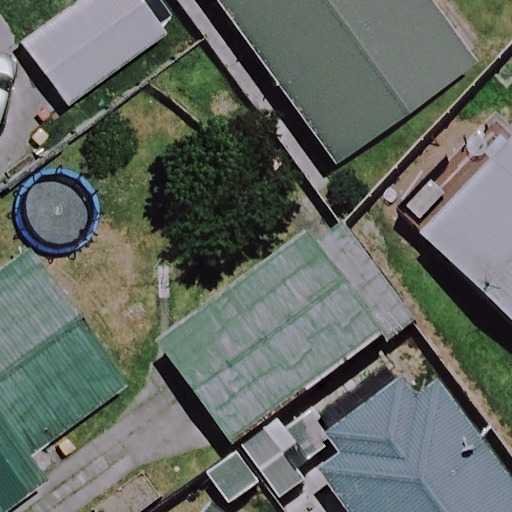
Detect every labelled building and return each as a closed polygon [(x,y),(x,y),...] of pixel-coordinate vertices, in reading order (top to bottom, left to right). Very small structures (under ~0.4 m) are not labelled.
[(170,28),(150,0),(83,0),(19,46),(61,104),(170,28)] [(457,66),(407,0),(208,0),(329,161),(457,66)] [(511,152),(422,254),(511,333),(511,152)] [(344,293),(303,236),(145,349),(223,458),(406,327),(369,276),(344,293)] [(114,386),(14,253),(0,263),(0,505),(44,472),(28,451),(114,386)] [(322,440),(341,466),(284,507),(288,511),(511,511),(431,400),(408,417),(389,391),(322,440)] [(209,511),(197,502),(188,511),(209,511)]
